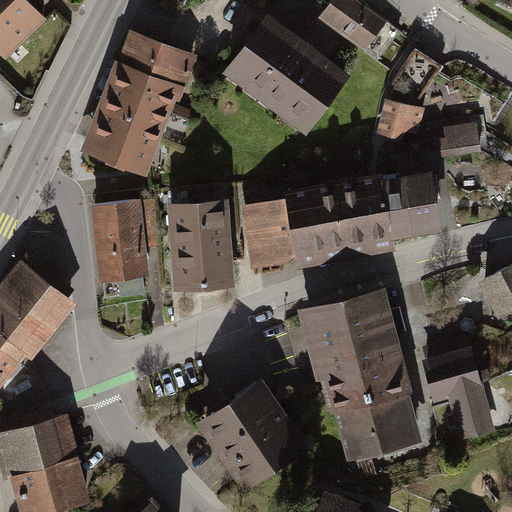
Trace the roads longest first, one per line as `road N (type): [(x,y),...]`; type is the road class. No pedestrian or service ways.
road 1 (residential): [(511,233),(394,259),(94,367)]
road 2 (residential): [(27,175),(63,193),(75,209),(94,367)]
road 3 (tertiary): [(113,0),(27,175)]
road 4 (residential): [(94,367),(115,418),(197,511)]
road 5 (residential): [(403,0),(511,67)]
